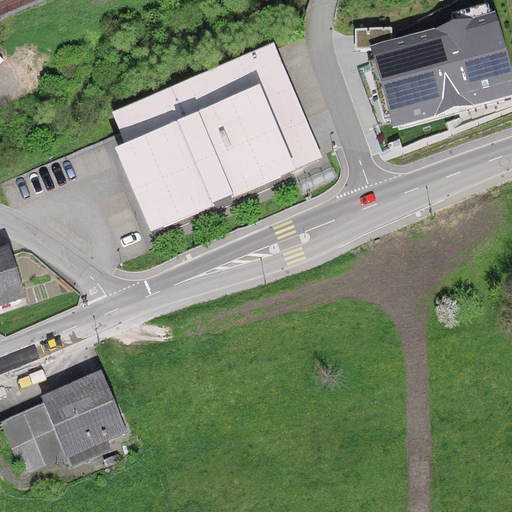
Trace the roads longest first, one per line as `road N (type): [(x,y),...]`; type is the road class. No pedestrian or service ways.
road 1 (secondary): [(376,206),(117,308)]
road 2 (residential): [(376,206),(321,58),(317,28),(326,0)]
road 3 (residential): [(117,308),(85,273),(0,223)]
road 4 (secondary): [(511,153),(376,206)]
road 5 (secondary): [(117,308),(0,356)]
